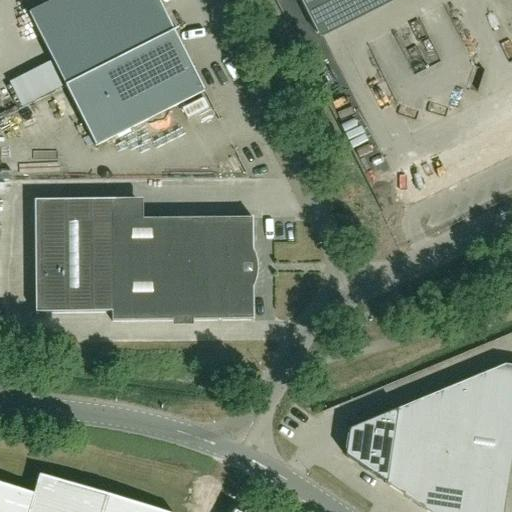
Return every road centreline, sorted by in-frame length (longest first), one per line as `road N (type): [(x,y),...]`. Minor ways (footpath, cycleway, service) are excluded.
road 1 (unclassified): [(353,290),(208,0)]
road 2 (unclassified): [(237,455),(126,420),(0,403)]
road 3 (unclassified): [(237,455),(311,323),(353,290)]
road 4 (unclassified): [(353,290),(511,216)]
